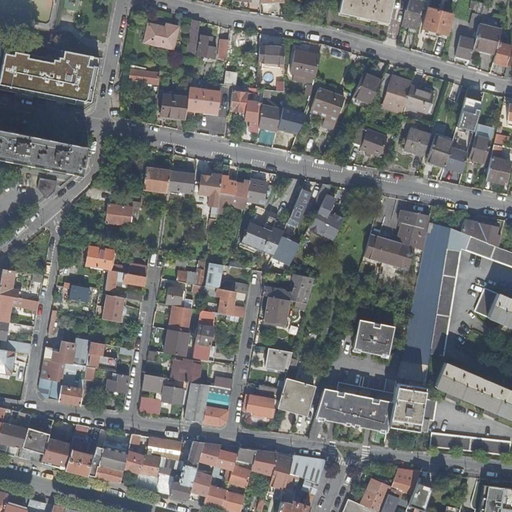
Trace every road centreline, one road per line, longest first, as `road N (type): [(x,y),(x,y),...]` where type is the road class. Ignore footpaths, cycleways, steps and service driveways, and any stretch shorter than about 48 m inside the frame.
road 1 (residential): [(99,127),(511,208)]
road 2 (residential): [(511,88),(161,0)]
road 3 (residential): [(28,409),(60,200)]
road 4 (unknown): [(511,375),(459,351),(452,338),(470,276),(511,282)]
road 5 (residential): [(128,426),(154,257)]
road 6 (residential): [(344,452),(511,473)]
road 7 (residential): [(255,276),(230,437)]
road 8 (secondary): [(156,511),(0,474)]
road 9 (unclassified): [(99,127),(121,0)]
